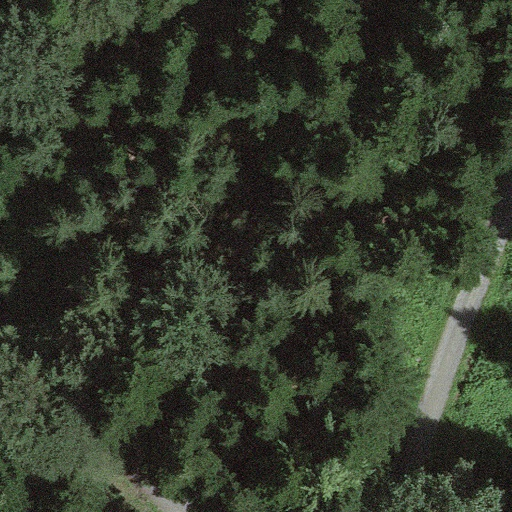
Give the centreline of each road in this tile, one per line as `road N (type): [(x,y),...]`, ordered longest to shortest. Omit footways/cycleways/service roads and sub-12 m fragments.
road 1 (track): [(511,185),(441,348),(388,511)]
road 2 (track): [(0,324),(107,435),(204,511)]
